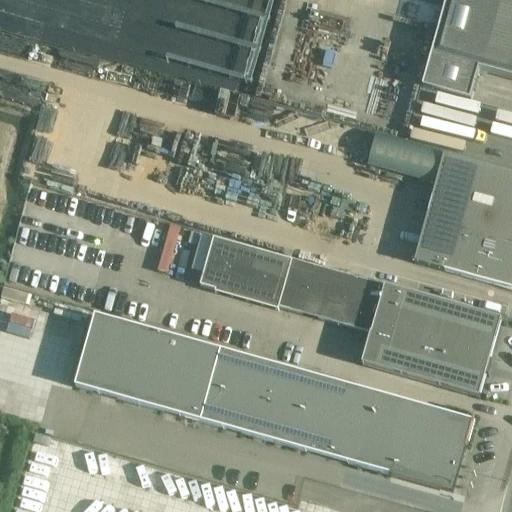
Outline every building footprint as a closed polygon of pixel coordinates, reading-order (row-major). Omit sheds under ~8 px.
[(511,0),(447,0),(423,89),(470,102),(474,87),(479,71),(511,80),(511,0)] [(444,158),(444,156),(406,146),(376,138),(367,169),(436,187),(444,158)] [(509,291),(511,292),(511,176),(444,158),(436,187),(415,266),(509,291)] [(204,275),(200,289),(216,293),(215,296),(277,313),(278,313),(278,311),(355,333),(369,336),(367,342),(361,367),(478,399),(499,327),(500,322),(407,296),(384,289),(383,289),(291,263),(214,242),(211,252),(204,275)] [(453,497),(466,452),(465,452),(469,438),(472,424),(96,318),(76,389),(388,477),(387,478),(453,497)]
